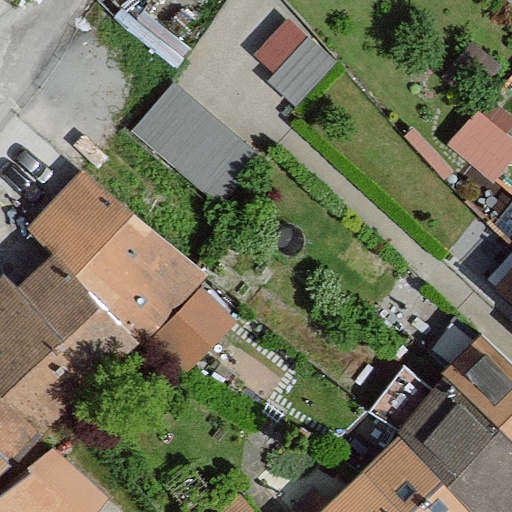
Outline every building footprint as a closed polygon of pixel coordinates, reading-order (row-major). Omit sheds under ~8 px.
[(306,93),(344,53),(298,9),(259,48),(306,93)] [(223,191),(265,141),(181,72),(140,122),(223,191)] [(511,121),(487,100),(459,135),(503,171),(511,159),(511,121)] [(0,511),(111,511),(68,459),(21,501),(0,483),(0,478),(157,334),(204,369),(248,324),(214,279),(101,184),(42,230),(64,260),(0,309),(0,511)] [(511,511),(511,362),(488,338),(445,385),(421,366),(380,411),(409,429),(331,511),(511,511)] [(272,511),(248,484),(215,511),(272,511)]
